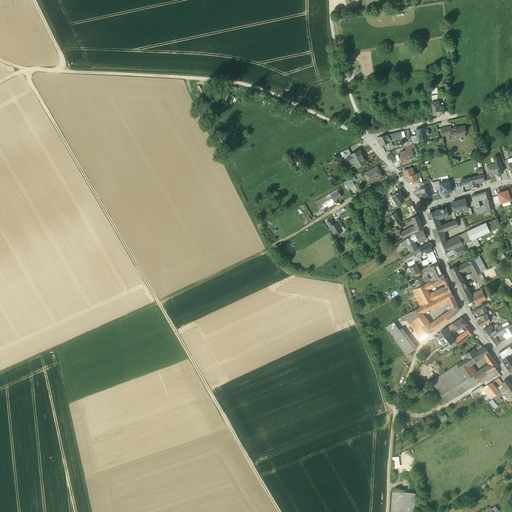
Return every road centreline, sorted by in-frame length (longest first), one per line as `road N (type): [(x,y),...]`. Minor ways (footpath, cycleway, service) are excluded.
road 1 (track): [(386,511),(394,411),(343,285),(284,268),(187,78)]
road 2 (track): [(280,511),(24,70)]
road 3 (track): [(0,82),(30,69),(219,81),(367,137)]
road 4 (track): [(0,373),(257,255)]
road 5 (track): [(55,348),(90,511)]
road 6 (residential): [(421,215),(464,313),(493,355)]
road 7 (track): [(332,0),(344,77),(367,137)]
road 8 (track): [(464,313),(423,340),(394,411)]
